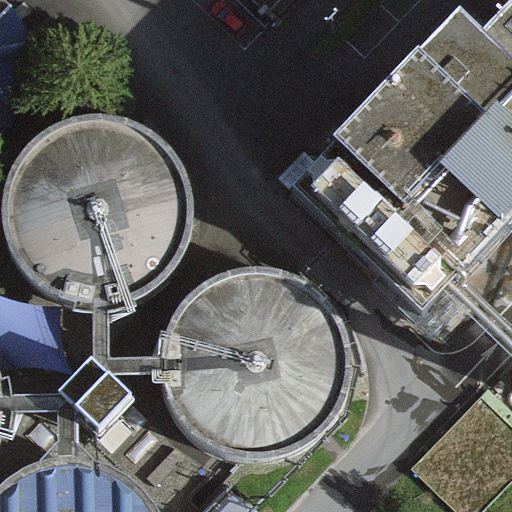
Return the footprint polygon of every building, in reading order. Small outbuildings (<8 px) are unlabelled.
[(0,0),(0,143),(14,135),(34,109),(44,67),(39,36),(27,11),(16,0),(0,0)] [(456,38),(303,198),(441,330),(511,255),(511,29),(482,62),(456,38)] [(15,193),(13,228),(21,256),(39,282),(64,301),(92,310),(133,308),(175,285),(194,259),(205,217),(200,186),(187,161),(168,141),(128,122),(95,121),(58,134),(30,161),(15,193)] [(170,346),(168,381),(176,408),(194,435),(220,454),(247,463),(289,461),(330,438),(350,411),(360,369),(355,339),(343,314),(323,293),(283,275),(251,273),(213,287),(185,313),(170,346)] [(0,456),(5,449),(15,407),(11,376),(0,354),(0,456)] [(414,470),(459,511),(482,511),(511,480),(511,420),(485,395),(414,470)] [(3,511),(170,511),(166,502),(146,482),(106,463),(74,462),(36,475),(8,502),(3,511)]
